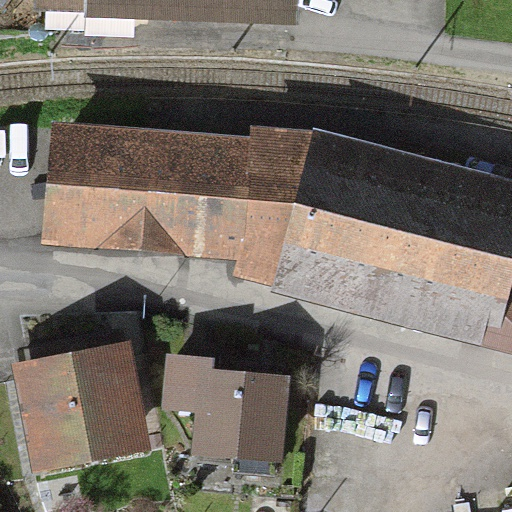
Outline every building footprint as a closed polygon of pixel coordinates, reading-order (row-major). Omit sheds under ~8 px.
[(41,0),(41,7),(288,15),(288,0),(41,0)] [(294,271),(298,256),(324,159),(66,137),(57,232),(247,248),(246,259),(294,271)] [(511,311),(511,191),(469,181),(466,196),(324,159),(298,256),(511,311)] [(49,454),(134,438),(114,333),(29,349),(29,352),(18,354),(22,379),(34,376),(49,454)] [(177,360),(173,406),(207,409),(203,452),(239,456),(238,471),(275,474),(284,379),(212,372),(213,363),(177,360)]
